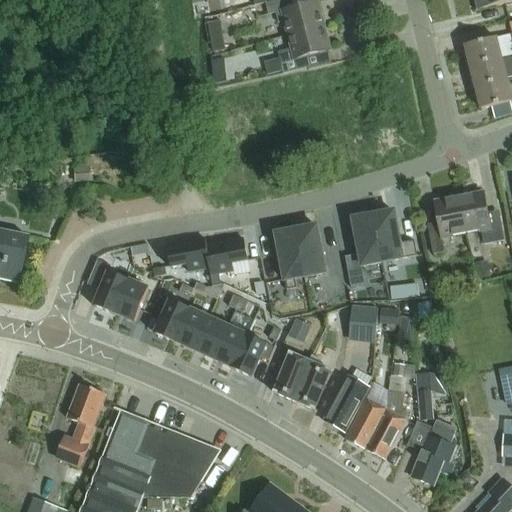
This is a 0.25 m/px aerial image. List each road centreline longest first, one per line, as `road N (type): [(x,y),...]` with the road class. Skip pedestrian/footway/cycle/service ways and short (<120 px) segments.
road 1 (residential): [(50,337),(75,264),(118,241),(351,192),(451,156)]
road 2 (tertiary): [(380,511),(209,403),(50,337)]
road 3 (residential): [(451,156),(413,0)]
